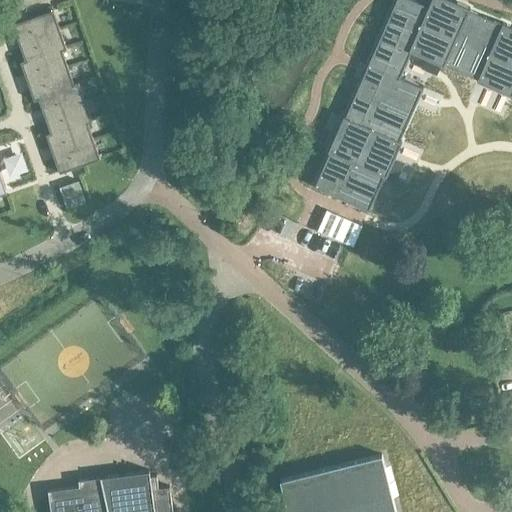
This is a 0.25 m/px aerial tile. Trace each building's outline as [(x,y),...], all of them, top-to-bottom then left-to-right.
[(0,0),(5,14),(42,0),(0,0)] [(329,151),(314,186),(369,210),(384,175),(386,176),(401,140),(400,139),(423,87),(400,77),(411,51),(445,65),(445,64),(478,78),(477,79),(511,95),(511,25),(502,22),(502,23),(469,9),(470,7),(467,6),(457,1),(453,0),(430,0),(428,6),(415,0),(395,0),(345,116),(343,115),(334,137),(329,148),(328,151),(329,151)] [(101,156),(94,136),(88,120),(93,118),(79,79),(74,81),(62,47),(66,46),(52,7),(12,22),(25,58),(20,59),(34,98),(39,96),(45,114),(51,130),(46,132),(60,171),(101,156)] [(511,155),(465,157),(466,180),(494,179),(494,188),(511,187),(511,155)] [(78,180),(59,187),(67,209),(86,202),(78,180)] [(327,210),(318,230),(350,244),(353,246),(362,226),(327,210)] [(395,511),(382,455),(293,477),(280,480),(288,511),(395,511)] [(173,511),(170,486),(158,487),(156,474),(150,475),(149,470),(79,479),(79,486),(49,490),(51,511),(173,511)]
